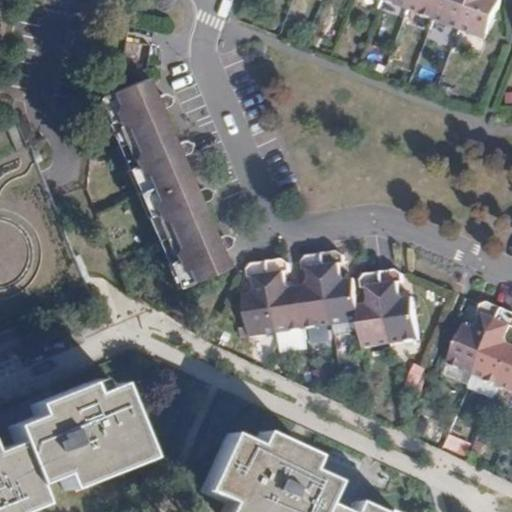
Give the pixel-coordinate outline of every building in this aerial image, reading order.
[(382,0),(383,1),(409,10),(412,0),(382,0)] [(412,0),(409,10),(435,20),(442,0),(412,0)] [(442,0),(435,20),(461,30),(472,0),(442,0)] [(472,0),(461,30),(486,39),(501,0),(472,0)] [(130,143),(164,128),(156,109),(160,108),(163,106),(164,103),(164,100),(167,99),(166,98),(165,97),(163,98),(162,97),(160,96),(157,95),(150,97),(143,79),(108,94),(114,107),(110,114),(116,127),(123,128),(130,143)] [(186,145),(186,143),(183,144),(182,143),(180,142),(178,142),(175,142),(170,144),(164,128),(130,143),(134,155),(131,160),(136,174),(144,175),(150,189),(184,174),(177,157),(182,154),(183,153),(184,151),(185,149),(185,147),(187,146),(186,145)] [(164,224),(169,236),(204,221),(196,203),(200,201),(202,199),(203,198),(204,196),(205,194),(206,193),(205,192),(205,190),(203,190),(194,188),(190,190),(184,174),(150,189),(154,202),(151,208),(156,221),(164,224)] [(189,283),(223,268),(216,251),(220,248),(222,248),(222,246),(224,245),(224,241),(226,240),(225,238),(224,237),(222,238),(221,238),(220,236),(215,236),(211,238),(204,221),(169,236),(174,248),(171,254),(176,268),(184,270),(189,283)] [(323,254),(333,325),(361,321),(358,306),(354,278),(346,279),(342,276),(340,264),(346,263),(344,254),(338,251),(332,252),(323,254)] [(299,287),(306,330),(333,325),(323,254),(315,255),(309,256),(303,262),(304,269),(310,269),(311,282),(307,286),(301,287),(299,287)] [(268,261),(278,333),(306,330),(299,287),(293,288),(288,285),(286,272),(291,272),(289,263),(283,259),(274,260),(268,261)] [(251,337),(278,333),(268,261),(262,262),(254,264),(249,270),(249,274),(255,277),(256,289),(252,294),(245,295),(251,337)] [(382,272),(392,344),(421,340),(415,297),(406,298),(401,295),(400,283),(405,282),(404,274),(397,270),(387,271),(382,272)] [(358,306),(361,321),(362,331),(365,348),(392,344),(382,272),(376,273),(367,274),(361,280),(362,287),(368,287),(370,301),(367,305),(358,306)] [(486,303),(482,305),(481,307),(479,312),(483,314),(478,326),(473,328),(465,324),(448,364),(475,375),(503,309),(498,306),(488,302),(486,303)] [(503,309),(475,375),(500,386),(511,357),(511,344),(509,344),(507,339),(511,326),(511,325),(511,312),(508,310),(503,309)] [(361,321),(333,325),(335,335),(362,331),(361,321)] [(511,357),(500,386),(511,390),(511,357)] [(475,375),(448,364),(445,373),(471,384),(475,375)] [(18,449),(31,485),(57,474),(64,490),(144,457),(113,384),(100,389),(96,379),(55,396),(59,406),(8,426),(18,449)] [(316,511),(318,509),(330,481),(280,458),(286,444),(259,432),(253,446),(227,434),(201,491),(226,503),(222,511),(316,511)] [(0,511),(12,511),(6,496),(31,485),(18,449),(0,456),(0,511)] [(348,511),(324,511),(318,509),(316,511),(383,511),(380,511),(379,511),(374,511),(353,502),(348,511)]
